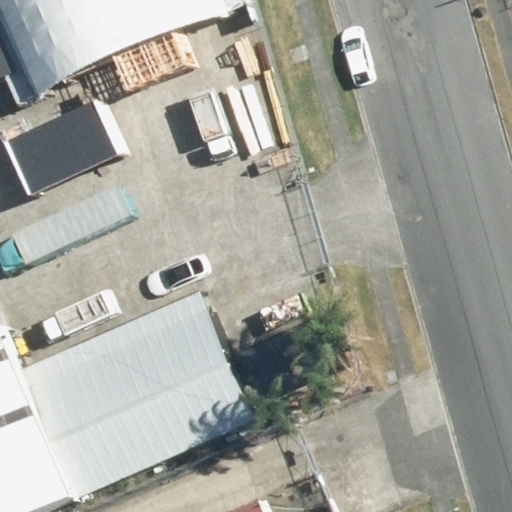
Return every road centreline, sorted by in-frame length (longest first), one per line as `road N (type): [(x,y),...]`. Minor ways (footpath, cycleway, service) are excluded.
road 1 (unknown): [(511,351),(171,511)]
road 2 (unclassified): [(511,354),(411,0)]
